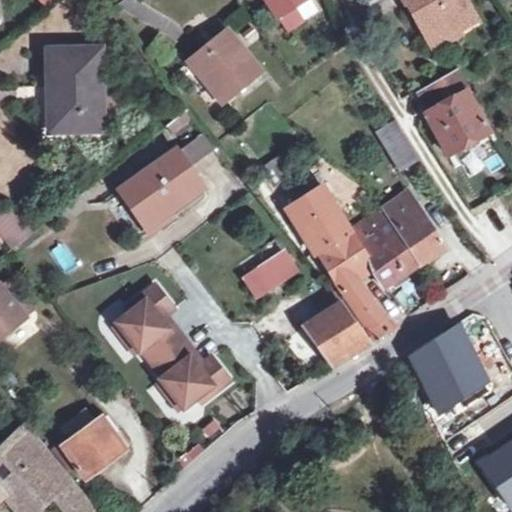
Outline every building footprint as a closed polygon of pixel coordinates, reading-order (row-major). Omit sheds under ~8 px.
[(267,0),(278,16),(303,0),(267,0)] [(412,2),(432,38),(455,24),(458,28),(477,17),(467,0),(407,0),(409,3),(412,2)] [(455,24),(432,38),(437,46),(460,32),(458,28),(455,24)] [(229,30),(191,60),(223,101),(262,71),(229,30)] [(102,50),(51,50),(53,132),(104,131),(102,50)] [(425,112),(447,153),(490,131),(467,95),(470,93),(457,72),(419,92),(429,109),(425,112)] [(419,158),(396,121),(378,132),(401,169),(419,158)] [(196,162),(217,148),(205,131),(184,146),(196,162)] [(120,188),(146,226),(166,212),(168,214),(169,213),(205,189),(177,148),(120,188)] [(289,149),(262,167),(275,187),(301,169),(289,149)] [(351,309),(368,330),(376,340),(399,330),(381,309),(360,282),(376,272),(354,228),(326,186),(288,208),(351,309)] [(410,191),(386,207),(424,265),(448,250),(410,191)] [(388,288),(424,265),(386,207),(354,228),(376,272),(388,288)] [(0,217),(0,233),(3,237),(12,249),(31,233),(12,209),(0,217)] [(166,212),(146,226),(150,232),(172,218),(169,213),(168,214),(166,212)] [(243,276),(246,281),(288,252),(278,236),(250,254),(258,266),(243,276)] [(63,275),(79,266),(64,241),(49,250),(63,275)] [(288,252),(246,281),(258,299),(301,272),(288,252)] [(11,281),(1,289),(25,317),(33,310),(11,281)] [(173,309),(154,285),(126,307),(130,312),(116,324),(139,353),(142,351),(163,378),(161,380),(184,410),(198,399),(202,404),(230,381),(212,357),(199,368),(191,358),(196,354),(173,325),(168,329),(160,319),(173,309)] [(25,317),(1,289),(0,287),(0,339),(26,319),(25,317)] [(335,365),(376,340),(368,330),(365,331),(343,304),(306,326),(335,365)] [(464,320),(455,326),(471,355),(480,349),(464,320)] [(494,373),(480,349),(471,355),(455,326),(411,354),(440,410),(488,382),(485,378),(494,373)] [(155,383),(146,390),(168,421),(177,414),(155,383)] [(89,472),(127,445),(105,415),(94,423),(88,414),(64,432),(69,440),(58,449),(74,470),(83,464),(89,472)] [(0,498),(4,495),(20,511),(31,511),(54,493),(71,511),(102,511),(32,427),(0,457),(0,498)] [(511,511),(511,434),(475,459),(511,511)]
